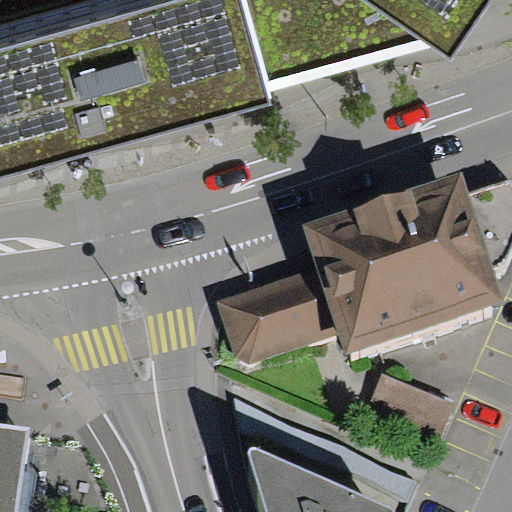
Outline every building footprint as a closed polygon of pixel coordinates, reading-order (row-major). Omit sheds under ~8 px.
[(34,0),(0,10),(0,135),(133,98),(259,62),(431,13),(439,0),(34,0)] [(471,193),(303,246),(312,275),(228,302),(246,359),(338,331),(349,364),(500,316),(485,275),(499,272),(509,265),(511,256),(511,184),(508,181),(471,193)] [(457,403),(382,373),(366,414),(438,445),(457,403)] [(0,456),(0,511),(11,511),(20,459),(0,456)] [(304,511),(249,487),(256,511),(304,511)]
